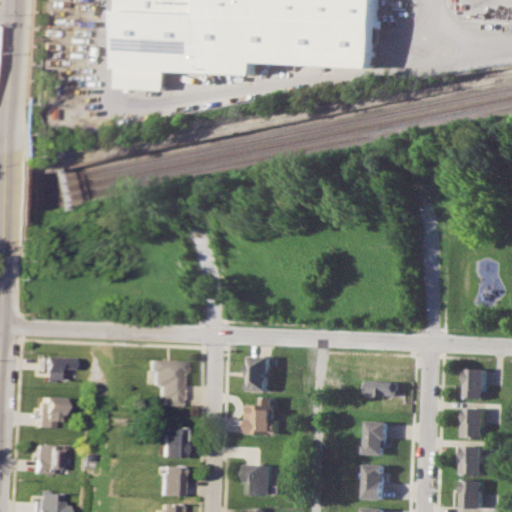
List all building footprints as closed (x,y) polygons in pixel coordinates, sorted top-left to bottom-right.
[(120,0),(117,89),(168,92),(169,71),(260,75),(261,62),(380,68),(382,0),(120,0)] [(250,353),(271,354),(270,390),(249,389),(250,353)] [(39,354),(73,356),(72,367),(65,367),(65,380),(45,380),(45,371),(38,371),(39,354)] [(147,357),(183,358),(183,372),(178,372),(178,404),(160,404),(160,397),(155,397),(156,383),(151,383),(151,370),(147,369),(147,357)] [(465,366),(488,367),(486,397),(464,396),(465,366)] [(368,379),(400,380),(399,393),(386,392),(386,396),(367,395),(368,379)] [(41,395),(61,396),(60,420),(54,420),(54,427),(36,426),(37,401),(40,401),(41,395)] [(248,402),(263,403),(263,395),(278,395),(277,418),(282,418),(282,433),(251,432),(251,418),(248,417),(248,402)] [(463,406),(485,407),(484,436),(462,435),(463,406)] [(367,419),(390,420),(389,439),(385,439),(384,452),(366,452),(367,419)] [(160,426),(181,426),(180,456),(159,455),(160,426)] [(36,443),(61,444),(60,472),(35,472),(36,443)] [(461,444),(483,445),(482,473),(460,473),(461,444)] [(247,462),(275,463),(275,493),(247,493),(247,462)] [(365,462),(385,462),(384,498),(364,497),(365,462)] [(159,463),(180,464),(179,495),(158,494),(159,463)] [(461,478),(483,478),(482,506),(460,506),(461,478)] [(40,491),(62,492),(62,503),(66,503),(66,511),(34,511),(34,497),(40,497),(40,491)] [(157,511),(158,501),(179,502),(178,511),(157,511)]
